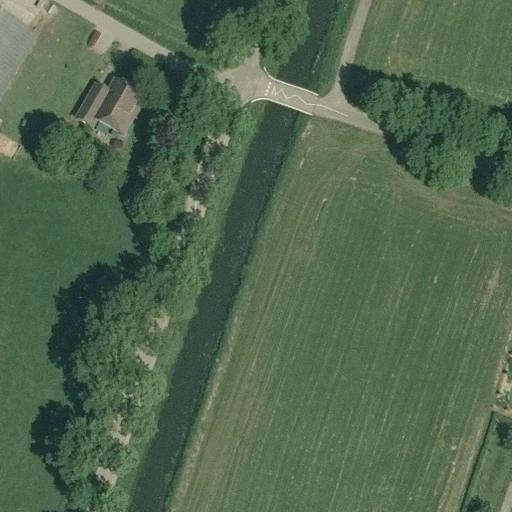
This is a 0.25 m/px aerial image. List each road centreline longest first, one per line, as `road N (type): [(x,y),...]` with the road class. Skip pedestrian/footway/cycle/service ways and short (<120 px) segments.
road 1 (tertiary): [(104,511),(240,78)]
road 2 (unclassified): [(511,169),(240,78)]
